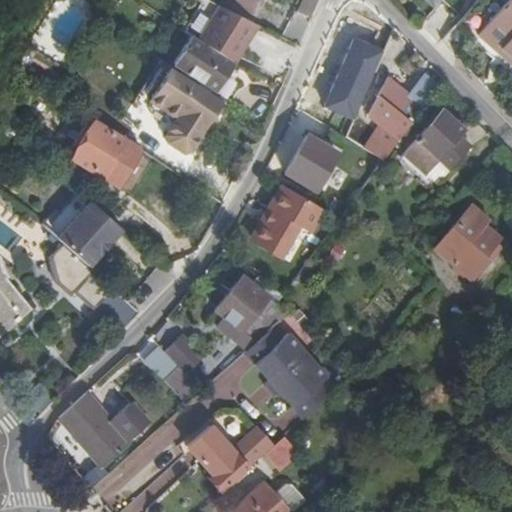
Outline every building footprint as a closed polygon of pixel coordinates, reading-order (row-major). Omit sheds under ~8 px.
[(221,8),(243,19),(252,1),(249,0),(220,0),(218,6),(221,8)] [(508,0),(471,45),(477,50),(492,63),(497,57),(503,62),(501,65),(511,73),(511,1),(510,0),(508,0)] [(237,65),(260,27),(243,19),(221,8),(200,41),(237,65)] [(200,41),(194,37),(176,64),(219,93),(237,66),(237,65),(200,41)] [(384,51),(354,38),(324,105),(354,118),(384,51)] [(193,153),(225,103),(173,69),(151,103),(178,120),(167,136),(169,144),(186,154),(193,153)] [(363,148),(385,162),(439,87),(426,72),(410,93),(388,76),(367,116),(379,125),(363,148)] [(444,112),(404,155),(433,181),(437,176),(442,181),(471,148),(460,139),(466,133),(444,112)] [(107,130),(95,123),(74,159),(114,183),(129,157),(137,157),(141,150),(127,142),(107,130)] [(337,155),(308,137),(286,173),(315,191),(337,155)] [(433,181),(404,155),(400,159),(429,185),(433,181)] [(71,173),(65,178),(72,185),(78,179),(71,173)] [(256,220),(262,223),(262,222),(264,223),(271,211),(269,209),(283,187),(278,184),(256,220)] [(308,233),(322,209),(283,187),(269,209),(271,211),(264,223),(262,222),(262,223),(251,241),(278,257),(296,226),(308,233)] [(58,239),(89,267),(99,256),(106,256),(112,250),(112,242),(122,231),(110,219),(91,202),(58,239)] [(493,247),(478,235),(482,228),(466,214),(428,258),(446,272),(464,288),(482,267),(479,265),(493,247)] [(108,285),(89,267),(58,239),(55,236),(43,251),(55,273),(70,286),(72,284),(92,301),(108,285)] [(15,311),(26,301),(4,274),(6,273),(1,257),(0,256),(0,335),(21,318),(15,311)] [(242,277),(215,310),(242,331),(244,329),(248,333),(254,325),(261,332),(280,308),(242,277)] [(15,311),(21,318),(32,309),(26,301),(15,311)] [(278,325),(244,354),(269,381),(275,375),(285,386),(279,392),(304,419),(337,389),(278,325)] [(172,339),(161,350),(182,372),(193,361),(172,339)] [(269,381),(264,384),(274,396),(279,392),(285,386),(275,375),(269,381)] [(87,392),(61,419),(101,466),(128,442),(148,425),(131,404),(111,422),(87,392)] [(247,466),(272,444),(260,431),(258,429),(240,445),(233,452),(228,445),(211,426),(187,447),(212,475),(209,478),(221,491),(248,467),(247,466)] [(285,438),(266,455),(280,471),(300,453),(285,438)] [(233,452),(240,445),(234,440),(228,445),(233,452)] [(91,473),(85,477),(93,487),(99,482),(91,473)] [(291,480),(276,489),(289,511),(304,503),(291,480)] [(289,511),(263,484),(233,511),(289,511)]
